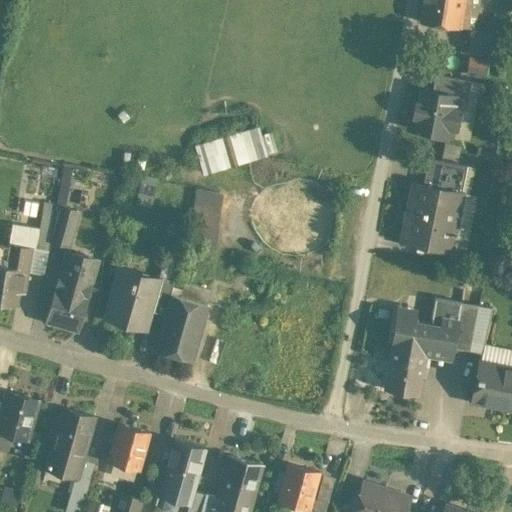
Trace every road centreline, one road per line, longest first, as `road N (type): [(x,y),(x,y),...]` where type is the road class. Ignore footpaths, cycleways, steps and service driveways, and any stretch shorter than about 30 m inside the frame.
road 1 (unclassified): [(329,432),(414,0)]
road 2 (residential): [(329,432),(0,335)]
road 3 (residential): [(511,458),(329,432)]
